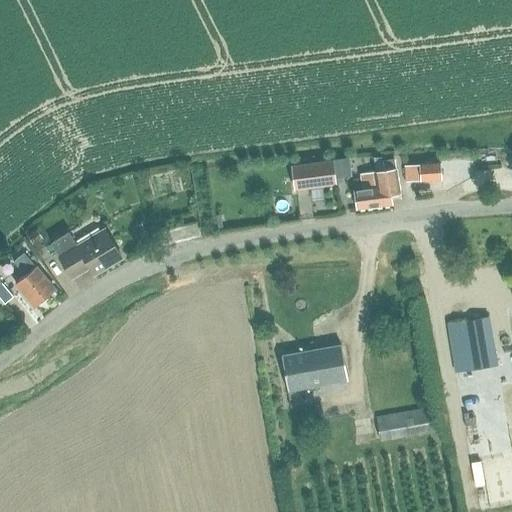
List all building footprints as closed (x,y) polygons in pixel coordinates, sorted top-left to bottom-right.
[(294,162),(296,187),(337,183),(335,158),(294,162)] [(363,188),(354,189),(356,207),(390,203),(389,197),(398,196),(395,168),(394,160),(383,161),(384,170),(373,171),(361,173),(363,188)] [(417,166),(406,166),(407,181),(418,180),(439,180),(439,165),(417,166)] [(122,257),(105,228),(77,245),(69,231),(50,243),(70,276),(88,265),(94,274),(122,257)] [(35,231),(28,235),(33,244),(39,240),(35,231)] [(16,262),(25,273),(16,280),(36,304),(55,288),(26,254),(16,262)] [(0,294),(6,301),(14,294),(0,277),(0,294)] [(455,319),(463,369),(493,364),(486,315),(455,319)] [(341,344),(282,355),(288,389),(347,379),(341,344)] [(381,440),(440,430),(436,406),(377,417),(381,440)]
